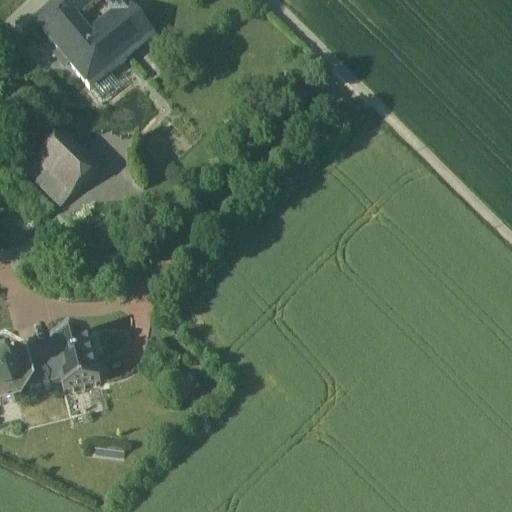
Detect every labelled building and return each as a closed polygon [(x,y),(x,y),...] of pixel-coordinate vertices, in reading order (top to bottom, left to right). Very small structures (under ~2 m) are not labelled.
[(84,0),(67,0),(37,28),(71,70),(82,57),(72,45),(84,36),(71,22),(89,5),(84,0)] [(84,36),(72,45),(82,57),(71,70),(90,94),(155,40),(120,0),(103,0),(114,12),(84,36)] [(96,177),(61,143),(30,173),(65,207),(72,201),(96,177)] [(89,339),(52,348),(62,391),(64,399),(101,389),(89,339)] [(53,356),(22,364),(24,371),(22,373),(26,391),(29,391),(31,398),(62,391),(53,356)] [(5,364),(0,365),(0,410),(1,411),(1,410),(16,406),(16,407),(18,405),(26,391),(22,373),(8,364),(5,363),(5,364)]
